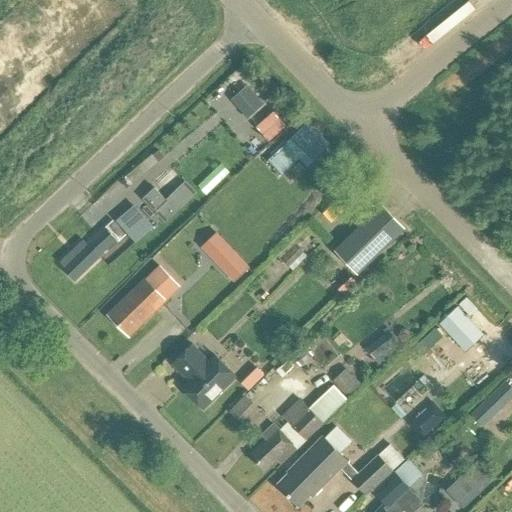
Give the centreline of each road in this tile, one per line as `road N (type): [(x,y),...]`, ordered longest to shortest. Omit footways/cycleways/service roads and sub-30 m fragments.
road 1 (unclassified): [(243,511),(0,259)]
road 2 (unclassified): [(0,258),(254,18)]
road 3 (residential): [(511,278),(367,124)]
road 4 (unclassified): [(511,6),(367,124)]
road 5 (unclassified): [(367,124),(254,18)]
